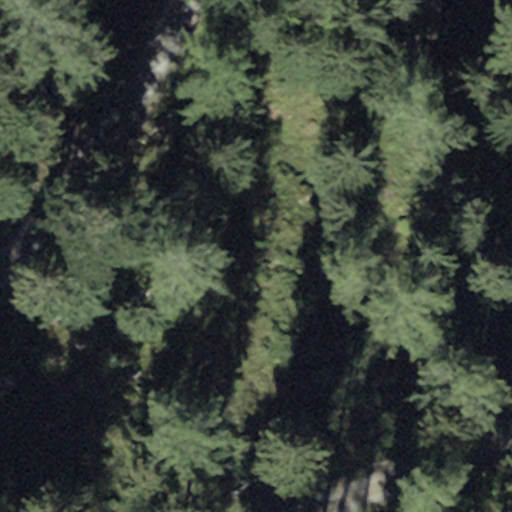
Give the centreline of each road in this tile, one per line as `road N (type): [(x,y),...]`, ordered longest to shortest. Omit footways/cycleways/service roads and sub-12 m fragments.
road 1 (track): [(179,0),(124,122),(0,266)]
road 2 (track): [(325,511),(511,424)]
